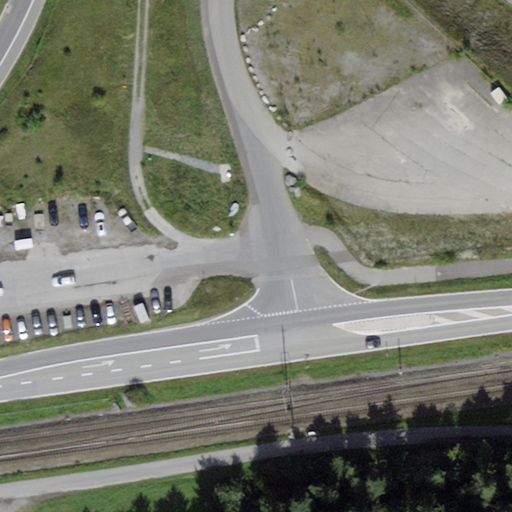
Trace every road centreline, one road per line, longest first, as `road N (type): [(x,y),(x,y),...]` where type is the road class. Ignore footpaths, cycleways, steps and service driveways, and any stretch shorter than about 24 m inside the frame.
road 1 (primary): [(511,311),(0,384)]
road 2 (track): [(145,0),(138,183),(159,226),(179,244),(214,254)]
road 3 (unknown): [(254,153),(371,155),(511,173)]
